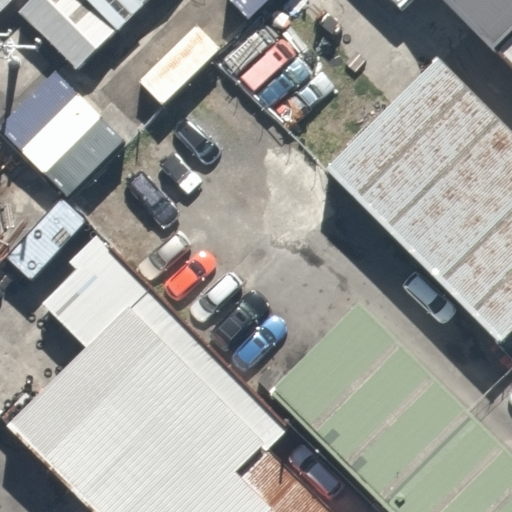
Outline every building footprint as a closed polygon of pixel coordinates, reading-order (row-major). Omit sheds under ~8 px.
[(108,0),(0,0),(0,21),(46,65),(108,0)] [(501,0),(405,0),(456,48),(501,0)] [(511,0),(501,0),(456,48),(511,100),(511,0)] [(511,277),(511,174),(392,61),(277,181),(449,344),(511,277)] [(44,78),(0,125),(0,137),(59,193),(110,139),(44,78)] [(231,511),(277,464),(63,261),(7,320),(48,359),(0,409),(0,471),(43,511),(231,511)] [(478,511),(511,478),(333,309),(233,414),(335,511),(478,511)]
